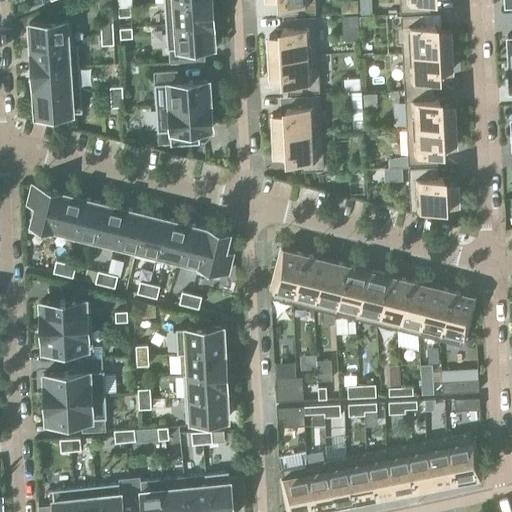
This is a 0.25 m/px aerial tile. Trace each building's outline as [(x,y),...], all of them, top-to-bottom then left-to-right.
[(199,0),(164,2),(165,24),(212,21),(210,0),(199,0)] [(279,0),(280,14),(314,12),(314,2),(313,0),(279,0)] [(400,0),(401,1),(402,12),(428,10),(427,0),(400,0)] [(371,2),(358,3),(359,15),(372,15),(371,2)] [(118,6),(119,16),(131,15),(130,5),(118,6)] [(402,26),(397,26),(398,42),(403,41),(403,52),(450,50),(450,47),(450,38),(449,38),(449,29),(437,30),(436,24),(430,24),(430,13),(402,15),(402,25),(402,26)] [(270,56),(316,53),(315,26),(314,16),(295,17),(296,27),(281,28),(281,34),(269,35),(269,43),(269,53),(270,53),(270,56)] [(112,17),(100,17),(101,24),(101,34),(113,33),(113,23),(112,17)] [(72,43),(71,19),(29,22),(31,47),(73,44),(72,43)] [(212,21),(165,24),(167,49),(214,45),(212,21)] [(132,26),(120,27),(120,37),(132,37),(132,26)] [(113,33),(101,34),(102,44),(114,43),(113,33)] [(73,44),(31,47),(32,68),(79,65),(78,43),(72,43),(73,44)] [(405,79),(406,89),(432,88),(432,78),(439,77),(439,71),(451,71),(451,62),(451,53),(450,53),(450,50),(403,52),(405,79)] [(318,80),(316,53),(270,56),(270,58),(270,68),(271,68),(271,76),(283,76),(284,82),(291,81),(291,92),(318,91),(318,80)] [(79,65),(32,68),(34,90),(81,87),(79,65)] [(177,69),(153,71),(156,107),(210,104),(208,79),(178,81),(177,69)] [(123,95),(122,85),(110,86),(110,96),(123,95)] [(81,87),(34,90),(35,114),(82,111),(81,87)] [(433,98),(432,88),(406,89),(406,100),(407,127),(454,124),(454,122),(454,112),(453,112),(453,104),(440,104),(440,98),(433,98)] [(364,128),(361,90),(351,91),(353,129),(364,128)] [(274,134),(320,131),(319,105),(318,94),(291,95),(292,106),(285,106),(285,113),(273,113),(273,122),(273,131),(274,131),(274,134)] [(123,95),(110,96),(111,106),(123,105),(123,95)] [(210,104),(156,107),(158,143),(170,142),(170,144),(200,142),(199,135),(191,136),(190,129),(212,127),(210,104)] [(454,124),(407,127),(409,154),(409,164),(420,163),(436,163),(436,152),(443,152),(442,146),(455,145),(454,136),(455,136),(454,127),(454,124)] [(320,131),(274,134),(274,136),(274,146),(275,146),(275,154),(287,154),(288,160),(303,159),(303,170),(322,169),(322,158),(320,131)] [(179,178),(182,160),(161,157),(158,174),(179,178)] [(437,177),(436,166),(409,168),(411,210),(446,208),(445,204),(458,204),(458,200),(457,190),(457,182),(444,183),(444,176),(437,177)] [(53,227),(52,227),(61,191),(31,184),(27,201),(35,203),(28,229),(51,235),(53,227)] [(52,227),(53,227),(73,232),(82,196),(61,191),(52,227)] [(103,202),(82,196),(73,232),(94,237),(103,202)] [(103,202),(94,237),(115,243),(124,207),(103,202)] [(145,212),(124,207),(115,243),(136,248),(145,212)] [(145,212),(136,248),(157,253),(166,217),(145,212)] [(422,216),(419,230),(426,232),(429,218),(422,216)] [(187,222),(166,217),(157,253),(178,258),(187,222)] [(198,263),(199,263),(208,227),(187,222),(178,258),(198,263)] [(199,263),(198,263),(196,271),(219,277),(221,269),(229,271),(233,253),(225,252),(230,233),(208,227),(199,263)] [(293,303),(305,253),(283,248),(280,260),(278,260),(274,274),(276,275),(271,297),(293,303)] [(293,303),(314,308),(326,258),(305,253),(293,303)] [(314,308),(335,313),(347,264),(326,258),(314,308)] [(63,273),(66,262),(56,259),(53,271),(63,273)] [(66,262),(63,273),(73,276),(76,264),(66,262)] [(356,318),(368,269),(347,264),(335,313),(356,318)] [(376,323),(389,274),(368,269),(356,318),(376,323)] [(105,284),(108,272),(98,270),(95,281),(105,284)] [(108,272),(105,284),(115,286),(118,274),(108,272)] [(376,323),(397,329),(410,279),(389,274),(376,323)] [(418,334),(431,284),(410,279),(397,329),(418,334)] [(147,294),(150,282),(140,280),(137,292),(147,294)] [(150,282),(147,294),(157,297),(160,285),(150,282)] [(418,334),(439,339),(451,290),(431,284),(418,334)] [(189,305),(192,293),(182,290),(179,302),(189,305)] [(451,290),(439,339),(461,344),(467,322),(469,323),(472,308),(470,308),(474,295),(451,290)] [(192,293),(189,305),(199,307),(202,295),(192,293)] [(41,325),(91,322),(90,298),(40,301),(41,325)] [(128,320),(127,310),(115,310),(116,321),(128,320)] [(143,342),(167,341),(166,320),(142,320),(143,342)] [(102,358),(101,345),(93,345),(91,322),(41,325),(43,349),(78,347),(78,359),(102,358)] [(181,352),(187,352),(224,350),(223,326),(176,328),(177,354),(181,353),(181,352)] [(148,354),(148,344),(135,345),(136,355),(148,354)] [(188,374),(225,372),(224,350),(187,352),(181,352),(181,353),(182,374),(183,374),(188,374)] [(137,365),(149,364),(148,354),(136,355),(137,365)] [(105,393),(104,370),(103,370),(102,358),(78,359),(79,371),(44,373),(45,397),(105,393)] [(432,363),(420,364),(422,385),(421,385),(422,393),(434,392),(432,363)] [(332,364),(316,364),(316,384),(332,384),(332,364)] [(183,374),(184,396),(226,393),(225,372),(188,374),(183,374)] [(275,377),(275,389),(303,387),(302,375),(275,377)] [(478,378),(453,379),(454,391),(479,390),(478,378)] [(442,392),(454,391),(453,379),(442,380),(442,392)] [(360,396),(376,395),(375,383),(359,384),(360,396)] [(359,384),(347,385),(347,389),(348,397),(360,396),(359,384)] [(413,385),(401,386),(401,394),(413,394),(413,385)] [(318,398),(326,398),(326,386),(318,386),(318,398)] [(389,395),(401,394),(401,386),(388,387),(389,395)] [(138,388),(138,398),(151,397),(150,387),(138,388)] [(303,399),(303,387),(275,389),(276,400),(303,399)] [(106,430),(105,418),(106,417),(105,393),(45,397),(46,421),(81,419),(82,431),(106,430)] [(186,420),(227,418),(226,393),(184,396),(186,420)] [(479,396),(454,397),(455,409),(480,408),(479,396)] [(138,398),(139,408),(151,407),(151,397),(138,398)] [(435,398),(425,399),(425,409),(432,409),(435,405),(435,398)] [(416,399),(404,400),(405,408),(417,407),(416,399)] [(404,400),(388,401),(389,413),(405,412),(405,408),(404,400)] [(376,401),(364,402),(364,410),(376,409),(376,401)] [(364,402),(348,403),(349,415),(365,414),(364,410),(364,402)] [(324,412),(324,416),(340,415),(340,403),(324,404),(324,412)] [(312,413),(324,412),(324,404),(312,405),(312,413)] [(304,405),(276,406),(277,418),(284,418),(285,425),(305,424),(304,405)] [(159,439),(169,438),(168,426),(157,427),(159,439)] [(125,440),(124,428),(114,429),(115,441),(125,440)] [(124,428),(125,440),(135,439),(134,428),(124,428)] [(211,430),(201,430),(202,442),(212,441),(224,440),(223,429),(211,430)] [(192,443),(202,442),(201,430),(191,431),(192,443)] [(446,435),(455,480),(480,475),(478,465),(480,464),(477,450),(475,450),(471,430),(446,435)] [(435,484),(455,480),(446,435),(426,439),(435,484)] [(80,437),(70,438),(71,450),(81,449),(80,437)] [(70,438),(59,438),(61,450),(71,450),(70,438)] [(435,484),(426,439),(406,443),(415,488),(435,484)] [(395,492),(415,488),(406,443),(386,447),(395,492)] [(395,492),(386,447),(366,451),(375,496),(395,492)] [(355,500),(375,496),(366,451),(346,455),(355,500)] [(355,500),(346,455),(326,459),(335,504),(355,500)] [(315,508),(335,504),(326,459),(306,463),(315,508)] [(290,511),(293,511),(315,508),(306,463),(282,468),(285,487),(283,488),(286,502),(288,502),(290,511)] [(206,472),(207,482),(209,511),(232,511),(228,470),(206,472)] [(184,475),(185,485),(187,511),(209,511),(207,482),(206,472),(184,475)] [(184,475),(163,477),(166,511),(187,511),(185,485),(184,475)] [(143,511),(166,511),(163,477),(140,479),(140,476),(129,477),(132,504),(142,503),(143,511)] [(119,482),(96,484),(99,511),(122,511),(121,506),(132,504),(129,477),(119,478),(119,482)] [(95,484),(75,486),(76,496),(77,511),(99,511),(96,484),(95,484)] [(77,511),(76,496),(75,486),(52,489),(53,503),(38,505),(38,511),(77,511)]
